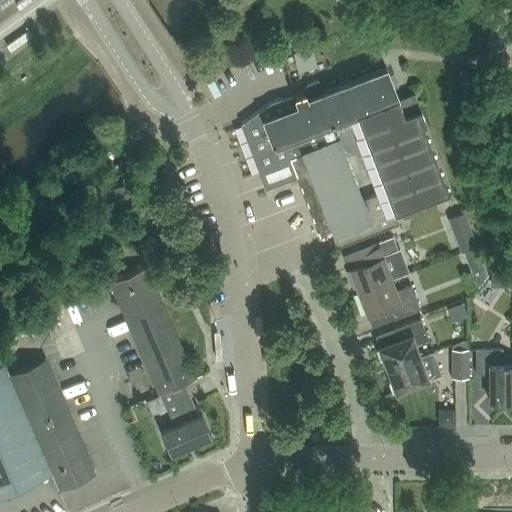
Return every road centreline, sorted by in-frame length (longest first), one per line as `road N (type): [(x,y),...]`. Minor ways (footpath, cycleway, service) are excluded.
road 1 (unclassified): [(255,466),(231,228),(199,142),(172,104)]
road 2 (residential): [(359,459),(359,428),(299,269)]
road 3 (unknown): [(140,511),(67,331)]
road 4 (residential): [(359,459),(511,458)]
road 5 (unclassified): [(85,0),(150,99),(172,104)]
road 6 (residential): [(144,511),(255,466)]
